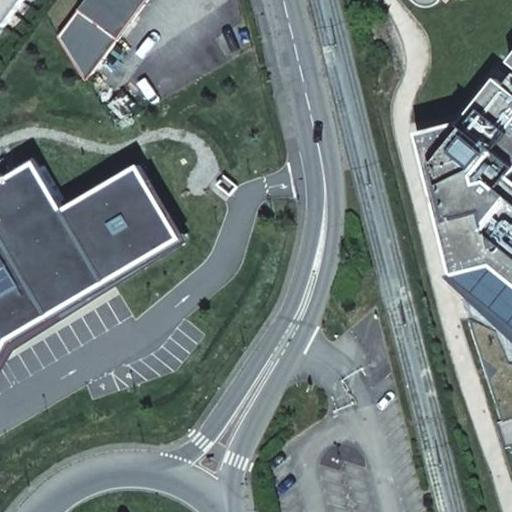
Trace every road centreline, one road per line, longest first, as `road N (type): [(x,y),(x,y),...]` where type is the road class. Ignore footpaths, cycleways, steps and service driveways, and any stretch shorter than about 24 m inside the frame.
road 1 (unknown): [(326,180),(249,196),(201,286),(0,422)]
road 2 (tertiary): [(281,0),(326,180),(318,260),(298,320),(257,389)]
road 3 (tertiary): [(257,389),(186,456),(136,469)]
road 4 (tertiary): [(234,511),(232,474),(257,389)]
